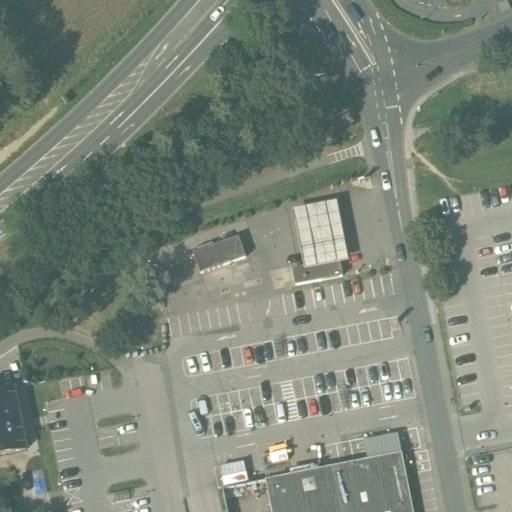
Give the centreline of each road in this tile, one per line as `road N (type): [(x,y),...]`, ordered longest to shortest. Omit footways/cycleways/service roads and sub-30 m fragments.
road 1 (residential): [(372,84),(459,511)]
road 2 (secondary): [(172,45),(0,204)]
road 3 (secondary): [(172,45),(236,19),(346,20)]
road 4 (track): [(151,383),(78,341),(37,335),(0,350)]
road 5 (residential): [(511,29),(372,84)]
